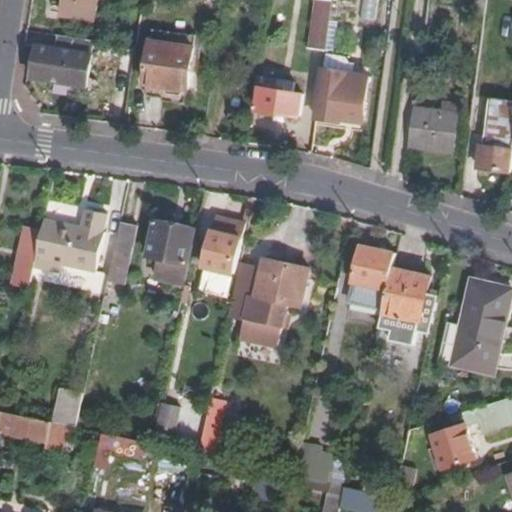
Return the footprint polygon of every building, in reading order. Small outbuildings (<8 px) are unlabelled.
[(93,17),(95,0),(67,0),(65,11),(93,17)] [(327,48),(333,0),(316,0),(311,46),(327,48)] [(46,54),(41,54),(37,74),(92,83),(100,38),(64,32),(62,45),(48,42),(46,54)] [(184,97),(186,89),(189,90),(197,47),(156,38),(147,81),(166,85),(164,94),(184,97)] [(349,69),(351,69),(352,59),(347,53),(327,50),(325,65),(349,69)] [(342,123),(343,116),(349,69),(325,65),(318,120),(342,123)] [(351,69),(349,69),(343,116),(351,117),(356,70),(351,69)] [(262,78),(260,93),(264,94),(261,110),(302,118),(306,96),(298,94),(299,85),(262,78)] [(409,147),(455,153),(460,111),(415,105),(409,147)] [(511,138),(510,148),(484,145),(481,167),(511,171),(511,138)] [(227,194),(222,193),(219,206),(225,207),(227,194)] [(81,227),(47,220),(44,232),(38,259),(65,265),(99,272),(108,233),(104,232),(108,214),(85,209),(81,227)] [(244,224),(214,217),(207,250),(237,257),(244,224)] [(153,278),(181,284),(192,229),(153,221),(146,255),(157,258),(153,278)] [(138,225),(124,223),(111,284),(125,287),(138,225)] [(38,259),(44,232),(32,229),(20,279),(33,282),(36,268),(38,259)] [(350,304),(386,312),(395,270),(398,257),(363,248),(350,304)] [(205,256),(192,253),(179,309),(192,312),(205,256)] [(63,274),(65,265),(38,259),(36,268),(63,274)] [(257,298),(302,308),(310,271),(266,261),(257,298)] [(434,279),(395,270),(386,312),(385,314),(423,322),(434,279)] [(456,365),(494,374),(511,295),(511,293),(473,284),(456,365)] [(72,427),(78,428),(86,392),(63,388),(56,423),(72,427)] [(224,448),(235,402),(213,397),(202,443),(224,448)] [(511,424),(511,398),(475,411),(483,434),(511,424)] [(6,400),(4,412),(21,416),(24,403),(6,400)] [(179,434),(180,406),(162,405),(160,433),(179,434)] [(192,431),(195,407),(184,405),(180,429),(192,431)] [(4,412),(0,428),(0,442),(3,443),(5,433),(49,443),(49,447),(67,451),(72,427),(56,423),(21,416),(4,412)] [(467,427),(436,438),(438,448),(431,449),(438,470),(477,458),(467,427)] [(323,449),(304,444),(297,477),(328,484),(335,456),(322,454),(323,449)] [(340,511),(346,488),(333,485),(327,511),(340,511)]
